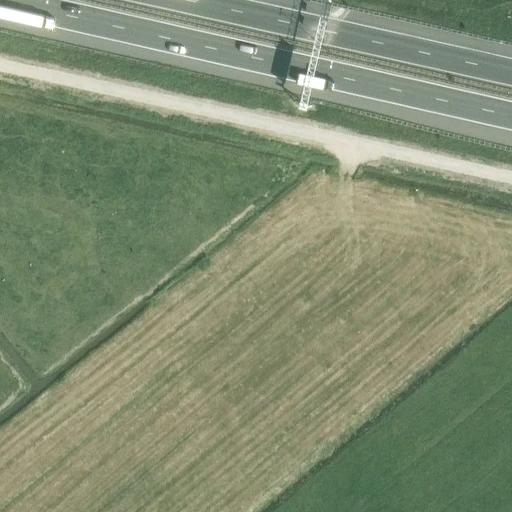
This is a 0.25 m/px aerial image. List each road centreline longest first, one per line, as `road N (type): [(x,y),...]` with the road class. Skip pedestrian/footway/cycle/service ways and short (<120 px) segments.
road 1 (motorway): [(0,1),(511,116)]
road 2 (track): [(0,66),(511,177)]
road 3 (motorway): [(511,73),(177,0)]
